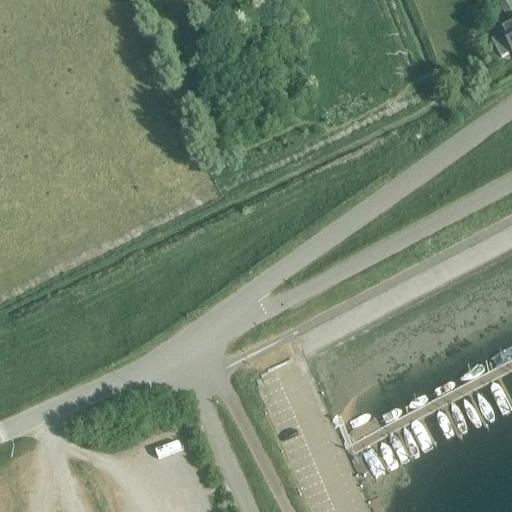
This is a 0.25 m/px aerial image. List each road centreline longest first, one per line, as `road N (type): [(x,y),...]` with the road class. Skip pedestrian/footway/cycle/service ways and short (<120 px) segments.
road 1 (unclassified): [(236,329),(244,300),(511,105)]
road 2 (unclassified): [(236,329),(511,183)]
road 3 (unclassified): [(0,435),(178,358)]
road 4 (unclassified): [(245,511),(178,358)]
